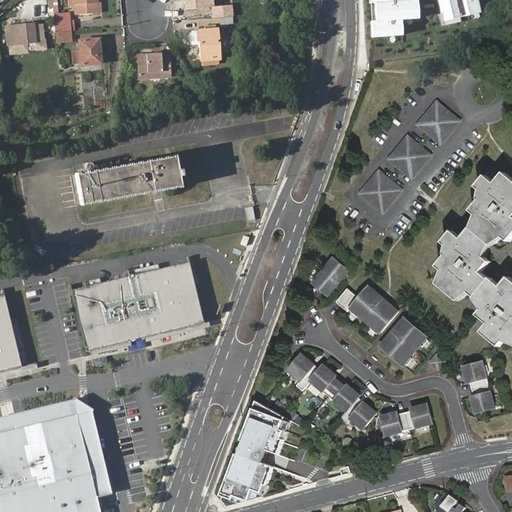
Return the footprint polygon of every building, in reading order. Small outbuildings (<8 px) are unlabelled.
[(76,0),(77,14),(98,13),(97,0),(76,0)] [(371,0),(375,37),(407,34),(406,20),(427,18),(425,0),(371,0)] [(433,0),(438,19),(484,7),(482,0),(433,0)] [(58,12),(54,13),(55,22),(71,21),(70,13),(58,14),(58,12)] [(235,25),(234,17),(227,18),(221,18),(221,26),(235,25)] [(55,22),(56,33),(58,33),(71,32),(71,21),(55,22)] [(13,37),(9,37),(10,47),(37,44),(34,23),(12,25),(13,33),(13,37)] [(199,33),(200,60),(202,61),(202,66),(219,65),(218,59),(221,59),(218,31),(199,33)] [(71,32),(58,33),(59,44),(73,42),(71,32)] [(99,58),(102,58),(101,39),(81,40),(83,66),(99,64),(99,58)] [(138,55),(139,76),(147,76),(147,73),(163,72),(163,76),(170,76),(170,57),(162,58),(161,54),(138,55)] [(437,97),(416,122),(441,143),(462,118),(437,97)] [(408,132),(387,157),(413,177),(433,152),(408,132)] [(81,202),(180,184),(175,154),(75,173),(81,202)] [(380,166),(359,191),(384,212),(405,187),(380,166)] [(511,177),(507,173),(499,184),(489,176),(480,187),(488,193),(491,196),(485,202),(477,213),(482,217),(486,221),(477,231),(475,230),(493,246),(503,235),(507,238),(511,241),(511,177)] [(248,206),(250,220),(257,219),(255,205),(248,206)] [(482,217),(475,230),(477,231),(486,221),(482,217)] [(475,230),(466,240),(485,256),(493,246),(475,230)] [(479,297),(492,282),(494,280),(485,273),(494,263),(489,259),(485,256),(466,240),(457,233),(448,243),(453,247),(457,250),(451,257),(442,268),(448,272),(452,275),(443,286),(462,301),(471,291),(475,294),(479,297)] [(496,248),(507,238),(503,235),(493,246),(496,248)] [(449,255),(451,257),(457,250),(453,247),(449,255)] [(339,283),(349,271),(334,259),(324,271),(339,283)] [(86,286),(71,289),(87,351),(91,350),(131,340),(145,336),(205,321),(188,260),(159,267),(129,275),(101,282),(86,286)] [(128,270),(129,275),(159,267),(158,262),(128,270)] [(339,283),(324,271),(314,283),(329,296),(339,283)] [(441,284),(443,286),(452,275),(448,272),(441,284)] [(85,281),(86,286),(101,282),(100,277),(85,281)] [(511,279),(503,291),(491,306),(487,311),(483,316),(494,325),(487,334),(503,348),(508,342),(511,339),(511,279)] [(503,291),(492,282),(479,297),(491,306),(503,291)] [(366,321),(376,310),(373,308),(382,297),(370,287),(360,299),(351,309),(366,321)] [(351,309),(360,299),(348,289),(337,302),(348,312),(351,309)] [(471,291),(462,301),(465,303),(475,294),(471,291)] [(0,372),(23,367),(4,294),(0,295),(0,372)] [(491,306),(479,297),(478,299),(487,311),(491,306)] [(381,334),(399,311),(386,301),(378,311),(376,310),(366,321),(381,334)] [(405,318),(395,330),(404,338),(406,339),(404,341),(416,352),(428,337),(405,318)] [(205,321),(145,336),(146,341),(211,325),(210,320),(205,321)] [(391,335),(381,347),(404,366),(416,352),(404,341),(402,344),(391,335)] [(131,340),(91,350),(92,354),(132,344),(131,340)] [(303,354),(290,370),(302,380),(298,385),(304,391),(312,381),(321,370),(303,354)] [(429,363),(439,370),(447,361),(437,354),(429,363)] [(470,383),(472,389),(489,385),(484,362),(464,367),(469,384),(470,383)] [(23,367),(0,372),(0,377),(39,368),(37,363),(23,367)] [(325,365),(321,370),(312,381),(330,396),(341,383),(335,378),(337,376),(325,365)] [(347,388),(341,383),(330,396),(347,411),(359,398),(361,396),(349,386),(347,388)] [(472,396),(476,413),(495,408),(489,385),(472,389),(474,396),(472,396)] [(377,414),(359,398),(347,411),(341,419),(348,424),(351,419),(363,430),(377,414)] [(293,424),(254,402),(241,441),(244,442),(239,456),(235,456),(221,497),(240,504),(243,503),(248,502),(252,492),(263,497),(274,470),(262,466),(267,453),(279,457),(293,424)] [(412,411),(406,412),(410,429),(433,424),(428,404),(411,409),(412,411)] [(0,437),(77,419),(96,502),(112,499),(92,416),(74,405),(0,422),(0,437)] [(399,412),(383,416),(387,435),(410,429),(406,412),(399,414),(399,412)] [(98,511),(96,502),(77,419),(0,437),(0,511),(98,511)] [(461,500),(452,494),(438,511),(464,511),(467,507),(460,502),(461,500)]
